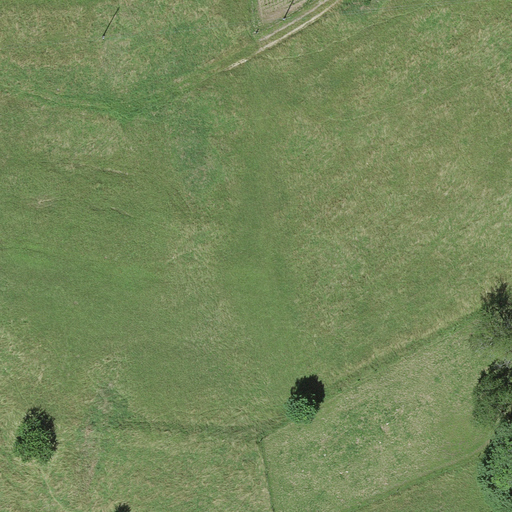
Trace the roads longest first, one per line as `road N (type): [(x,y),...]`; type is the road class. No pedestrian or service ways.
road 1 (track): [(331,0),(141,103)]
road 2 (track): [(0,86),(121,108),(141,103)]
